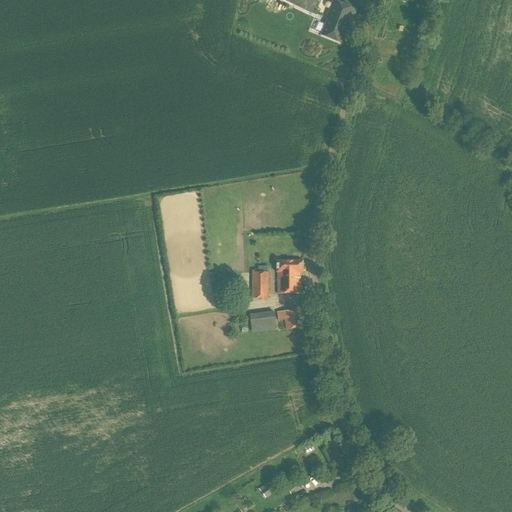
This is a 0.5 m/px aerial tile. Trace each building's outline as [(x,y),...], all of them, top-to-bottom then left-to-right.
[(283,0),(312,14),(318,0),(283,0)] [(319,28),(341,35),(346,18),(345,17),(350,1),(347,0),(329,0),(326,11),(325,11),(319,28)] [(300,294),(300,273),(303,273),(303,261),(276,261),(276,273),(278,273),(278,294),(300,294)] [(252,299),(268,299),(268,273),(252,273),(252,299)] [(306,327),(303,309),(277,312),(278,321),(285,320),(286,330),(306,327)] [(252,332),(276,329),(273,312),(250,315),(252,332)] [(290,482),(285,486),(291,495),(297,491),(290,482)] [(279,484),(266,495),(271,500),(283,489),(279,484)]
